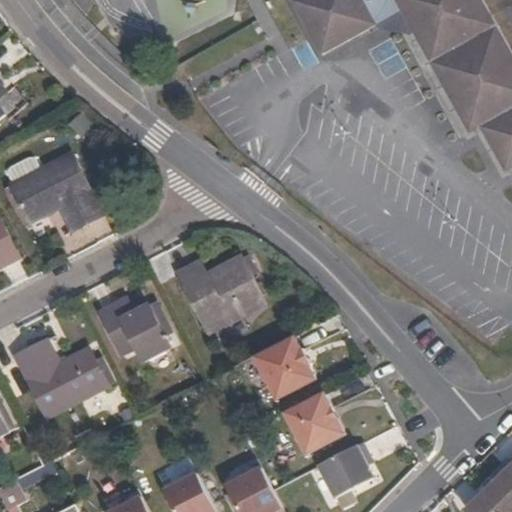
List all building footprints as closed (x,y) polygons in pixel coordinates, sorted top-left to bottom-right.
[(365,2),(364,0),(294,0),(312,31),(365,2)] [(511,52),(483,0),(398,0),(472,132),(481,127),(482,129),(511,112),(511,52)] [(377,23),(365,2),(312,31),(324,52),(340,43),(377,23)] [(305,42),(293,50),(304,67),(316,60),(305,42)] [(0,84),(0,99),(9,92),(2,83),(0,84)] [(511,112),(482,129),(506,172),(511,168),(511,112)] [(106,216),(74,153),(11,185),(31,224),(61,210),(73,233),(106,216)] [(0,265),(2,270),(23,259),(0,212),(0,265)] [(200,278),(194,264),(179,272),(211,333),(267,304),(243,256),(209,274),(200,278)] [(200,278),(209,274),(202,260),(194,264),(200,278)] [(128,316),(136,312),(129,298),(120,302),(128,316)] [(128,316),(120,302),(100,313),(123,356),(137,349),(145,363),(173,348),(151,305),(136,312),(128,316)] [(303,352),(296,338),(257,358),(279,401),(318,381),(311,368),(303,352)] [(62,362),(50,339),(17,355),(49,419),(111,387),(91,347),(62,362)] [(314,366),(306,351),(303,352),(311,368),(314,366)] [(337,419),(332,410),(335,408),(326,392),(287,412),(310,454),(348,434),(339,417),(337,419)] [(0,437),(10,433),(0,412),(0,437)] [(322,465),(339,497),(377,478),(370,465),(368,459),(373,457),(366,443),(322,465)] [(376,462),(373,457),(368,459),(370,465),(376,462)] [(499,468),(491,477),(511,497),(511,467),(505,474),(499,468)] [(285,511),(274,489),(263,469),(228,487),(241,511),(285,511)] [(217,511),(197,472),(164,489),(176,511),(217,511)] [(470,511),(511,511),(511,497),(491,477),(483,485),(488,490),(468,509),(470,511)] [(11,511),(28,504),(22,490),(5,497),(11,511)] [(114,511),(150,511),(143,497),(114,511)]
